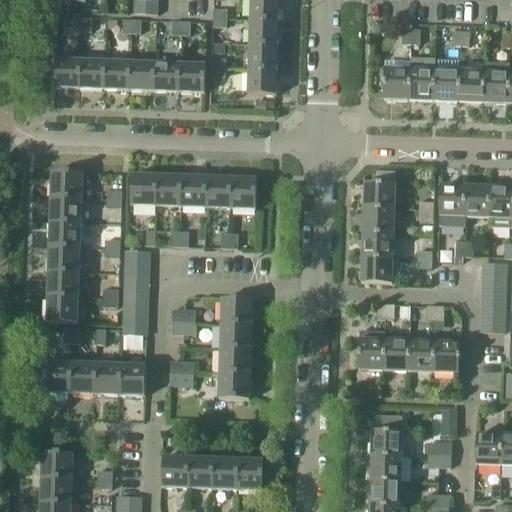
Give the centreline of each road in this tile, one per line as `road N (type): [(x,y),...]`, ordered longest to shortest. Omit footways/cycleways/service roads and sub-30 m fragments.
road 1 (residential): [(313,294),(156,292),(151,511)]
road 2 (residential): [(460,511),(461,295),(313,294)]
road 3 (residential): [(41,137),(318,145)]
road 4 (residential): [(306,511),(313,294)]
road 5 (residential): [(318,145),(511,151)]
road 6 (residential): [(313,294),(318,145)]
road 7 (residential): [(318,145),(325,0)]
